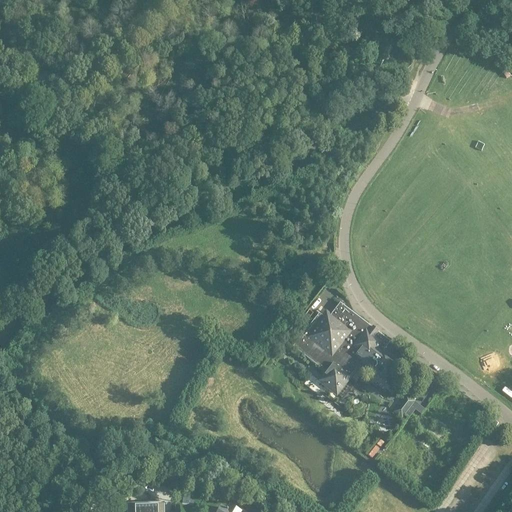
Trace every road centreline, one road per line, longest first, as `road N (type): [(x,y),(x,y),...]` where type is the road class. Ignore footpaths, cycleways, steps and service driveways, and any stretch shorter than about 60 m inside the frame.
road 1 (unclassified): [(0,337),(102,248),(310,150),(395,100),(416,99)]
road 2 (unclassified): [(511,421),(367,308),(350,283),(344,225),(354,197),(416,99)]
